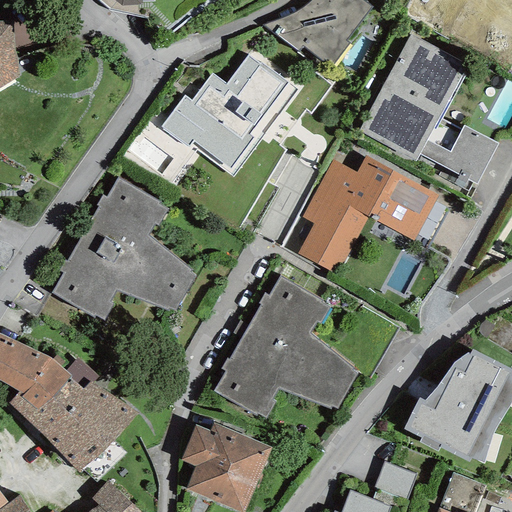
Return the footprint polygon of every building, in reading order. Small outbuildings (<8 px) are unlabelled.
[(349,43),(346,41),(372,8),(361,0),(310,0),(308,2),(303,6),(297,11),(289,15),(262,25),(298,52),(302,47),(322,62),(323,60),(328,60),(333,64),(349,43)] [(15,49),(36,41),(31,18),(13,20),(15,49)] [(0,87),(20,77),(15,49),(13,20),(0,20),(0,87)] [(358,131),(415,162),(419,155),(443,167),(438,175),(468,191),(472,182),(476,184),(498,144),(464,126),(461,130),(439,117),(467,65),(410,35),(358,131)] [(259,64),(247,55),(226,84),(212,73),(190,100),(184,95),(161,127),(189,146),(193,141),(230,169),(253,138),(248,134),(287,83),(261,62),(259,64)] [(313,224),(297,254),(335,274),(367,217),(414,241),(438,196),(365,156),(356,173),(333,160),(301,217),(313,224)] [(170,310),(175,311),(194,276),(189,272),(191,271),(148,235),(154,224),(157,225),(167,210),(158,204),(159,202),(117,177),(105,197),(102,195),(96,206),(98,207),(67,261),(65,260),(58,271),(62,273),(51,293),(93,318),(95,315),(103,321),(113,303),(110,302),(116,291),(169,312),(170,310)] [(331,406),(336,408),(356,373),(351,369),(352,368),(309,332),(315,321),(318,322),(328,307),(319,302),(321,300),(280,276),(268,296),(265,293),(259,304),(261,305),(230,360),(228,358),(221,369),(225,371),(213,391),(255,415),(256,412),(265,417),(274,400),(271,399),(277,388),(330,409),(331,406)] [(8,403),(77,473),(103,451),(138,413),(93,383),(91,381),(83,389),(70,379),(71,376),(65,371),(59,366),(52,360),(50,358),(0,334),(0,380),(18,392),(8,403)] [(471,459),(483,463),(493,433),(511,401),(511,370),(472,350),(469,354),(467,353),(454,363),(448,372),(438,387),(425,401),(419,398),(403,430),(421,439),(420,442),(438,452),(439,448),(469,463),(471,459)] [(52,360),(59,366),(63,362),(56,355),(52,360)] [(93,383),(98,377),(77,359),(65,371),(71,376),(70,379),(83,389),(91,381),(93,383)] [(239,511),(243,511),(271,447),(213,422),(209,431),(195,424),(181,460),(195,467),(185,489),(239,511)] [(407,500),(416,476),(383,463),(374,487),(407,500)] [(475,511),(485,486),(453,473),(439,508),(448,511),(475,511)] [(139,511),(107,481),(91,499),(98,505),(88,511),(139,511)] [(388,511),(390,507),(349,491),(341,511),(388,511)] [(0,509),(9,503),(0,492),(0,509)] [(28,511),(19,495),(9,503),(0,509),(0,511),(28,511)]
